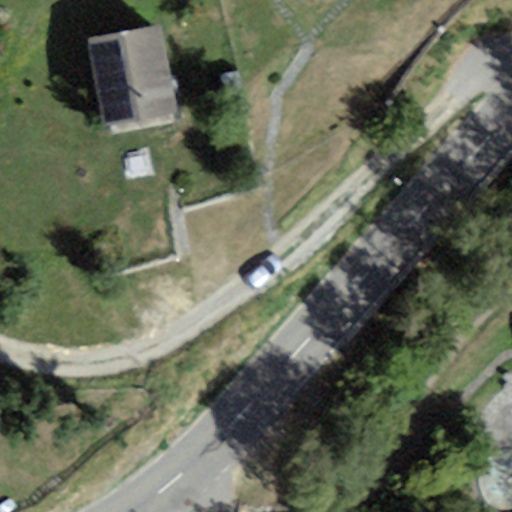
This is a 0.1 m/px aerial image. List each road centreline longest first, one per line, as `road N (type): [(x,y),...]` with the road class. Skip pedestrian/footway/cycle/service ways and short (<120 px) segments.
road 1 (unclassified): [(0,350),(91,366),(149,351),(203,321),(280,256),(464,85),(511,67)]
road 2 (secondary): [(511,111),(237,418),(133,511)]
